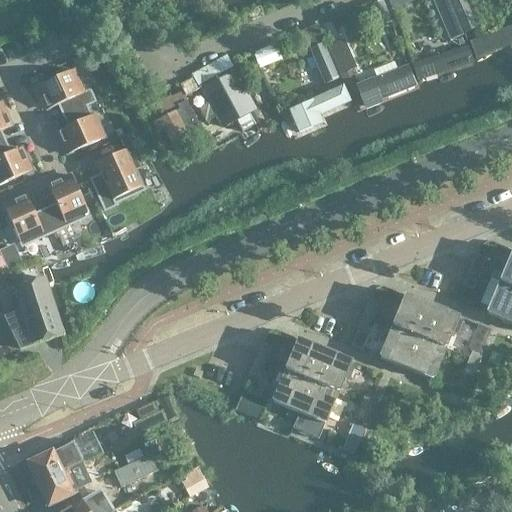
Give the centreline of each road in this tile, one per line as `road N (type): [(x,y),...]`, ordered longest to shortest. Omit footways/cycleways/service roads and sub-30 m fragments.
road 1 (residential): [(511,209),(0,417)]
road 2 (residential): [(8,74),(104,33),(122,33),(170,58),(241,37)]
